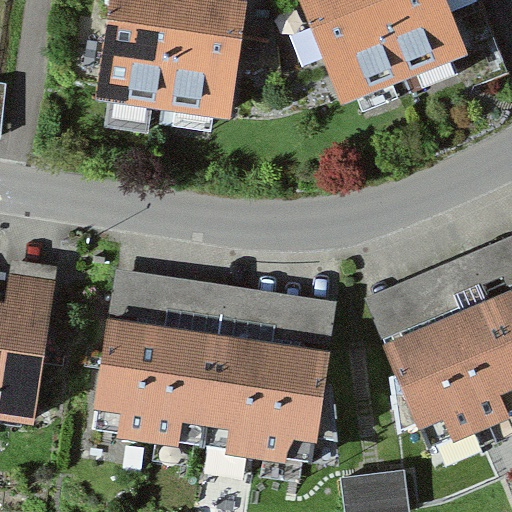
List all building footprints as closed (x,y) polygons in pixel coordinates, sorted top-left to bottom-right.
[(181,1),(176,0),(111,0),(96,104),(106,106),(103,125),(152,132),(155,112),(165,113),(181,1)] [(371,0),(305,0),(299,3),(341,109),(405,83),(371,0)] [(446,0),(372,0),(406,83),(470,58),(446,0)] [(250,10),(182,1),(166,114),(234,124),(250,10)] [(0,137),(3,138),(14,82),(0,79),(0,137)] [(511,239),(466,259),(511,367),(511,239)] [(511,367),(466,259),(417,279),(472,410),(511,393),(511,367)] [(172,281),(120,273),(98,413),(150,422),(172,281)] [(0,306),(0,419),(45,426),(66,283),(15,275),(10,308),(0,306)] [(417,279),(368,299),(423,430),(472,410),(417,279)] [(225,290),(172,281),(151,422),(203,430),(225,290)] [(277,298),(225,290),(203,430),(255,438),(277,298)] [(329,306),(277,298),(255,438),(307,446),(329,306)] [(347,472),(349,511),(405,511),(413,511),(411,468),(347,472)]
